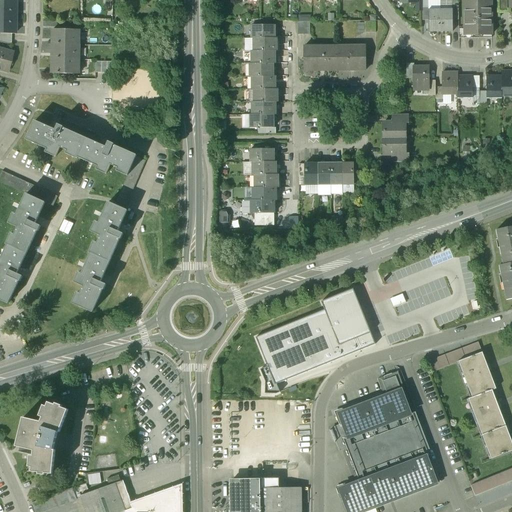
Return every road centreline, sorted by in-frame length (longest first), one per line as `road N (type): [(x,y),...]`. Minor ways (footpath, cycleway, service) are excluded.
road 1 (secondary): [(219,306),(511,200)]
road 2 (tertiary): [(191,288),(191,0)]
road 3 (residential): [(401,350),(349,366),(323,396),(317,511)]
road 4 (residential): [(401,32),(369,84),(295,88),(296,146)]
road 5 (residential): [(462,511),(401,350)]
road 6 (secondary): [(0,379),(164,327)]
road 7 (tertiary): [(194,511),(192,347)]
